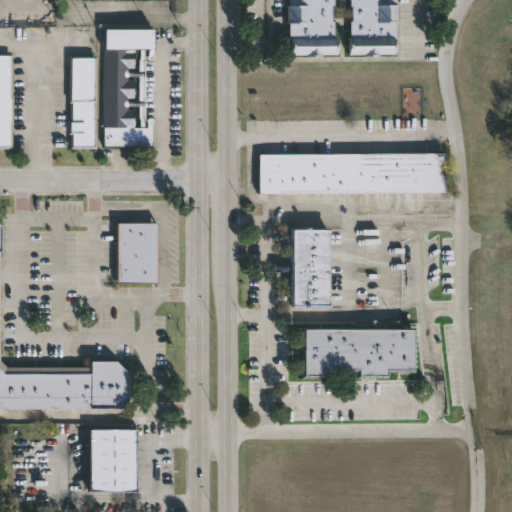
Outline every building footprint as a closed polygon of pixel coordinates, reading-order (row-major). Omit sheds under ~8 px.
[(288,0),(335,0),(335,55),(288,55),(288,0)] [(348,54),(348,0),(393,0),(393,4),(396,4),(396,55),(348,54)] [(103,145),(103,29),(153,28),(153,49),(136,49),(136,104),(144,104),(144,118),(151,118),(152,145),(103,145)] [(0,55),(10,55),(10,147),(0,147),(0,55)] [(94,56),(95,147),(70,147),(69,57),(94,56)] [(443,152),(443,191),(257,191),(257,152),(443,152)] [(114,282),(114,221),(154,221),(154,282),(114,282)] [(290,303),(290,225),(327,225),(327,303),(290,303)] [(414,322),(414,370),(388,371),(388,375),(298,375),(297,323),(414,322)] [(0,360),(5,366),(90,366),(90,364),(90,358),(114,358),(127,371),(127,396),(118,405),(89,405),(89,407),(0,406),(0,360)] [(88,488),(88,426),(134,426),(134,488),(88,488)]
